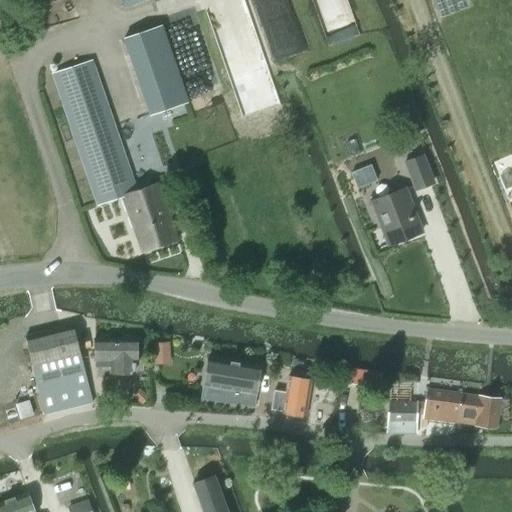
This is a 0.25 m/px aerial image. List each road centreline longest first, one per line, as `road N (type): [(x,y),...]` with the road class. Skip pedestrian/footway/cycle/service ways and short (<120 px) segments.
road 1 (residential): [(511,337),(342,320),(78,273),(0,280)]
road 2 (residential): [(511,444),(371,441),(115,415),(0,445)]
road 3 (track): [(190,0),(23,65),(78,273)]
